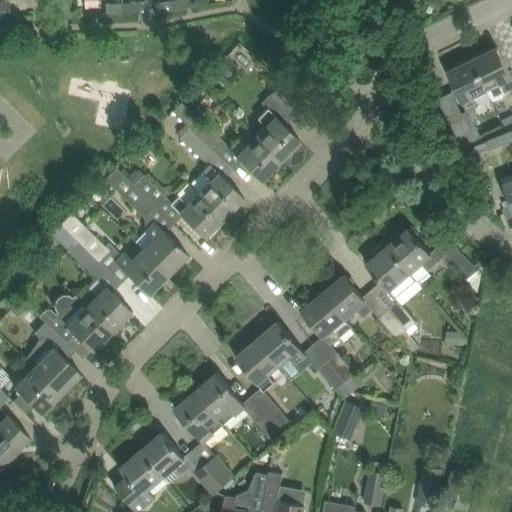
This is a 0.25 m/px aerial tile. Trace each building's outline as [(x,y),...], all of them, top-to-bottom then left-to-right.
[(171,10),(187,7),(185,0),(176,0),(169,1),(171,10)] [(0,17),(8,17),(8,1),(0,1),(0,17)] [(155,13),(158,13),(171,10),(169,1),(153,4),(155,13)] [(122,13),(122,4),(106,4),(106,13),(122,13)] [(138,13),(138,4),(122,4),(122,13),(138,13)] [(498,47),(473,59),(488,90),(493,100),(495,101),(503,97),(506,93),(505,92),(511,88),(511,75),(507,65),(498,47)] [(467,111),(479,105),(475,96),(488,90),(473,59),(448,71),(467,111)] [(281,83),(270,94),(271,94),(292,116),(293,117),(304,106),(305,105),(282,82),(281,83)] [(181,101),(172,110),(186,123),(213,150),(223,139),(219,136),(224,132),(211,119),(207,124),(199,117),(198,118),(182,101),(181,101)] [(266,126),(255,136),(280,160),(300,141),(284,125),(268,108),(267,109),(258,118),(266,126)] [(462,147),(482,137),(471,114),(451,123),(462,147)] [(186,123),(177,133),(180,136),(179,137),(203,160),(213,150),(186,123)] [(490,151),(511,142),(511,133),(511,131),(486,140),(490,151)] [(230,146),(228,148),(241,160),(246,166),(260,180),(280,160),(255,136),(245,146),(238,139),(230,146)] [(473,167),(467,157),(464,159),(460,161),(457,163),(462,173),(473,167)] [(211,180),(199,192),(224,217),(244,198),(230,184),(224,178),(210,164),(208,166),(202,172),(211,180)] [(117,167),(105,179),(145,218),(145,230),(153,239),(143,249),(168,274),(188,254),(173,240),(165,232),(154,221),(153,222),(147,216),(157,206),(124,174),(117,167)] [(124,174),(157,206),(166,197),(143,174),(138,169),(132,176),(127,171),(124,174)] [(511,207),(511,180),(503,184),(511,207)] [(172,202),(170,204),(182,215),(190,223),(204,237),(224,217),(199,192),(187,204),(178,196),(172,202)] [(72,212),(60,224),(64,228),(77,241),(97,261),(109,249),(105,245),(87,228),(81,222),(72,213),(72,212)] [(385,242),(410,272),(421,263),(428,271),(448,254),(440,245),(431,253),(410,228),(402,235),(399,232),(396,232),(385,242)] [(68,250),(67,251),(87,270),(97,261),(77,241),(70,248),(68,250)] [(410,272),(385,242),(374,251),(372,254),(375,258),(367,264),(380,280),(396,298),(403,292),(406,296),(420,285),(410,272)] [(122,255),(115,262),(129,275),(134,280),(148,294),(168,274),(143,249),(133,259),(125,252),(122,255)] [(474,266),(461,252),(459,250),(449,259),(467,280),(478,270),(475,266),(474,266)] [(374,310),(358,291),(345,276),(324,293),(345,318),(356,308),(364,317),(374,310)] [(96,296),(86,306),(112,331),(132,311),(117,297),(112,292),(98,277),(96,279),(88,288),(96,296)] [(12,291),(2,301),(9,309),(19,299),(12,291)] [(324,293),(302,312),(315,327),(323,336),(314,344),(328,361),(338,352),(331,345),(341,337),(352,327),(345,318),(324,293)] [(46,309),(39,315),(45,321),(65,341),(73,333),(78,337),(91,350),(92,351),(112,331),(86,306),(74,295),(72,297),(68,295),(62,294),(57,297),(54,302),(54,307),(57,312),(56,313),(55,314),(50,309),(48,311),(46,309)] [(21,297),(10,309),(16,315),(31,307),(21,297)] [(399,301),(399,300),(389,309),(407,331),(417,322),(399,301)] [(407,331),(389,309),(379,318),(397,339),(407,331)] [(40,338),(26,359),(33,367),(61,394),(81,374),(64,357),(66,355),(68,357),(75,351),(65,341),(45,321),(34,333),(40,338)] [(307,355),(292,336),(279,321),(257,339),(279,366),(290,356),(297,364),(307,355)] [(257,339),(236,357),(249,373),(261,387),(264,391),(265,391),(275,382),(268,375),(279,366),(257,339)] [(338,352),(328,361),(346,382),(355,374),(356,373),(338,353),(338,352)] [(328,361),(319,369),(337,390),(346,382),(328,361)] [(41,414),(61,394),(33,367),(14,386),(20,393),(12,401),(25,414),(33,406),(41,414)] [(218,373),(196,391),(224,424),(245,407),(246,406),(243,403),(231,388),(218,373)] [(0,406),(8,398),(0,389),(0,406)] [(176,408),(175,409),(188,424),(203,441),(203,442),(204,441),(224,424),(196,391),(176,408)] [(351,439),(364,407),(348,401),(335,432),(351,439)] [(277,405),(267,413),(284,434),(294,426),(294,425),(277,405)] [(0,445),(11,456),(30,437),(16,423),(6,414),(0,407),(0,445)] [(267,413),(257,421),(275,442),(284,434),(267,413)] [(163,432),(142,450),(164,476),(174,467),(181,476),(191,467),(192,466),(184,457),(176,447),(163,432)] [(0,467),(11,456),(0,445),(0,467)] [(138,511),(153,499),(155,497),(148,489),(164,476),(142,450),(121,468),(128,477),(117,487),(138,511)] [(217,455),(206,465),(223,485),(234,476),(217,455)] [(196,473),(208,487),(214,494),(223,485),(206,465),(196,473)] [(436,507),(443,469),(423,465),(416,503),(436,507)] [(467,510),(476,476),(453,469),(444,504),(467,510)] [(278,500),(283,474),(270,471),(269,474),(257,472),(249,490),(237,495),(236,498),(225,496),(222,511),(274,511),(277,500),(278,500)] [(380,505),(386,474),(371,471),(365,503),(380,505)] [(303,511),(304,506),(278,501),(278,500),(277,500),(274,511),(303,511)] [(326,500),(323,511),(365,511),(355,510),(356,506),(326,500)]
